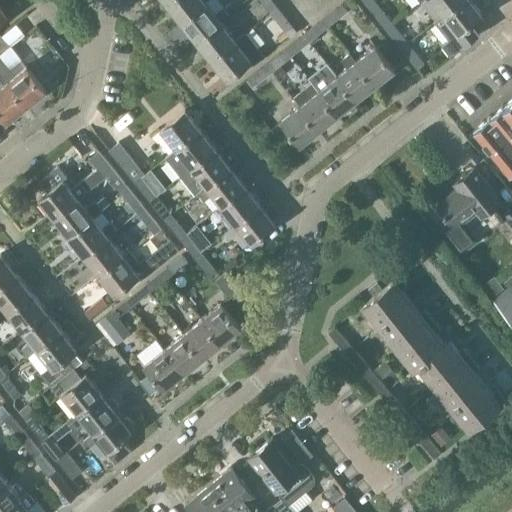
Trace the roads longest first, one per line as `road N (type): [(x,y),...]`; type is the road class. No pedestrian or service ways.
road 1 (residential): [(286,363),(307,218),(511,39)]
road 2 (residential): [(91,511),(286,363)]
road 3 (residential): [(0,181),(86,109),(93,67)]
road 4 (residential): [(379,477),(286,363)]
